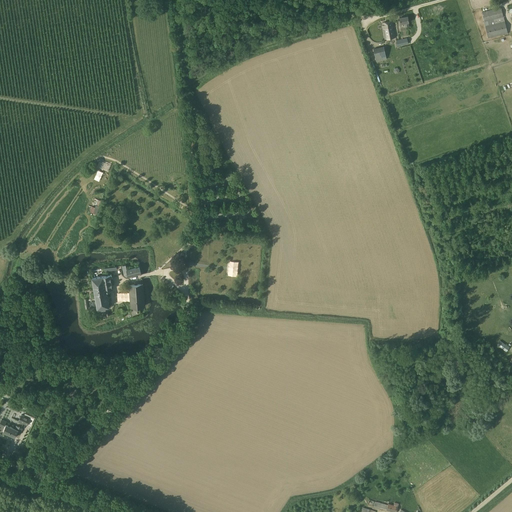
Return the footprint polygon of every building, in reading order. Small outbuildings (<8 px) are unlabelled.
[(501,7),(482,12),(485,26),(488,38),(508,33),(501,7)] [(439,16),(438,10),(426,13),(428,19),(439,16)] [(399,18),(400,24),(405,23),(405,27),(409,26),(408,22),(409,22),(408,16),(399,18)] [(393,20),(382,22),(384,39),(396,37),(394,27),(394,26),(393,20)] [(407,38),(399,40),(396,41),(398,46),(409,44),(407,38)] [(383,46),(373,49),(375,61),(386,59),(383,46)] [(238,277),(240,263),(231,261),(229,275),(238,277)] [(139,267),(126,270),(128,277),(141,274),(139,267)] [(103,276),(92,278),(98,310),(106,309),(105,307),(109,306),(106,291),(109,291),(109,288),(112,287),(110,277),(112,277),(112,275),(103,276)] [(143,283),(129,284),(130,307),(145,306),(143,283)] [(34,419),(36,415),(26,410),(24,414),(34,419)] [(30,419),(21,415),(18,421),(28,425),(30,419)] [(15,429),(5,424),(7,422),(1,419),(0,422),(0,425),(5,428),(3,432),(4,432),(9,434),(9,435),(13,437),(13,436),(15,437),(17,433),(20,434),(22,429),(17,426),(15,429)] [(385,509),(387,504),(375,501),(374,506),(385,509)]
